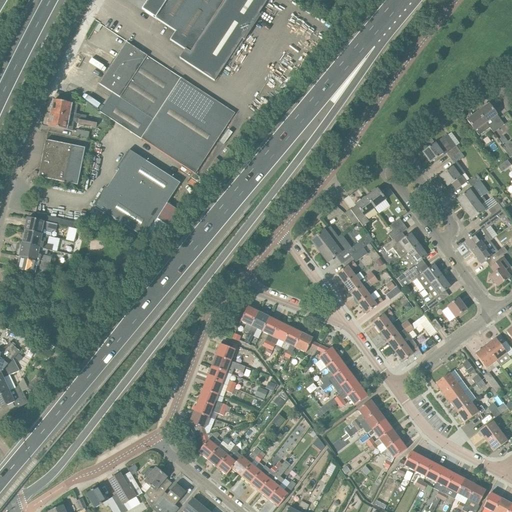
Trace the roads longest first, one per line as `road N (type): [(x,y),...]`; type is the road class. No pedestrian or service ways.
road 1 (motorway): [(2,502),(35,488),(74,447),(337,105),(365,39)]
road 2 (motorway): [(0,483),(365,39)]
road 3 (residential): [(278,232),(457,0)]
road 4 (tertiary): [(0,215),(47,80),(88,0)]
road 5 (residential): [(155,436),(169,421),(207,321),(237,278)]
road 6 (residential): [(441,240),(399,172),(412,169),(451,231)]
road 7 (residential): [(504,472),(441,439),(395,385)]
road 8 (residential): [(395,385),(492,312)]
